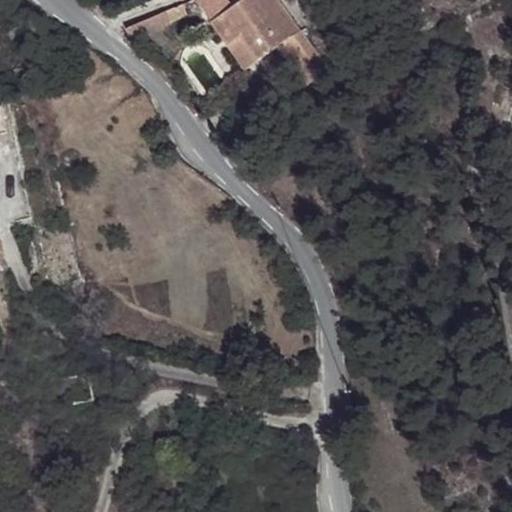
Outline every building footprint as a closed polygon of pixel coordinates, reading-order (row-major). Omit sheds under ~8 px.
[(278,49),(295,74),(317,58),(274,0),(247,0),(213,25),(225,43),(232,38),(235,45),(244,38),(260,63),(278,49)] [(232,38),(225,43),(229,48),(235,45),(232,38)] [(247,72),(260,63),(244,38),(235,45),(229,48),(247,72)] [(295,74),(306,88),(330,77),(317,58),(295,74)] [(42,381),(48,409),(95,399),(89,373),(42,381)]
